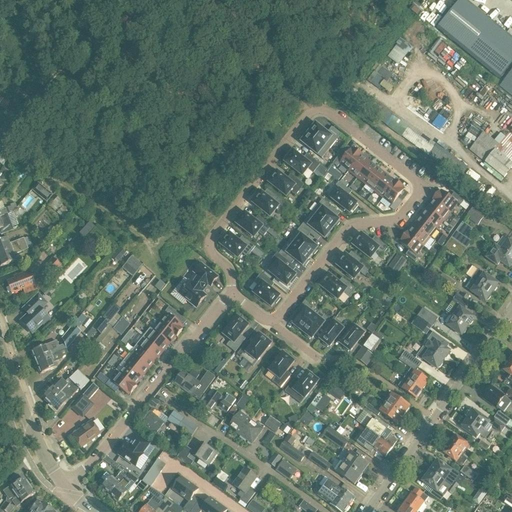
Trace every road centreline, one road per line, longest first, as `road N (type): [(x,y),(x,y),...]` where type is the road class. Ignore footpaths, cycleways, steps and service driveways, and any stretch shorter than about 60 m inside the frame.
road 1 (residential): [(270,321),(348,228),(397,221),(420,192),(416,180),(331,112),(308,115),(211,235),(209,249),(229,272),(230,293)]
road 2 (track): [(110,0),(128,5),(11,91),(43,168),(150,246)]
road 3 (residential): [(65,487),(230,293)]
road 4 (residential): [(270,321),(318,357),(349,357),(433,418)]
road 5 (tertiary): [(65,487),(39,448),(0,345)]
road 6 (residential): [(433,418),(511,306)]
